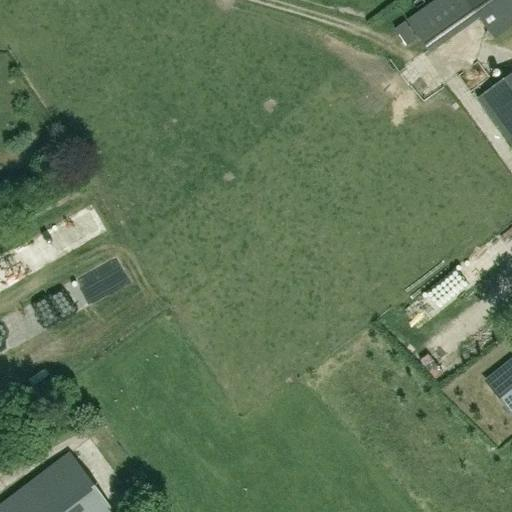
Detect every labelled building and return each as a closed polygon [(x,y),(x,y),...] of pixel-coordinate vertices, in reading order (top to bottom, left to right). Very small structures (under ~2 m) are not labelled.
[(511,0),(465,0),(493,39),(511,25),(511,0)] [(511,81),(478,100),(506,153),(511,149),(511,81)] [(76,250),(98,242),(88,212),(66,220),(76,250)] [(19,280),(68,261),(59,238),(10,257),(19,280)] [(477,278),(481,287),(505,275),(501,267),(477,278)] [(120,271),(0,328),(0,356),(131,294),(120,271)] [(511,362),(486,384),(511,414),(511,362)] [(128,511),(138,505),(89,439),(27,486),(0,506),(0,511),(128,511)] [(0,468),(9,461),(0,448),(0,468)]
